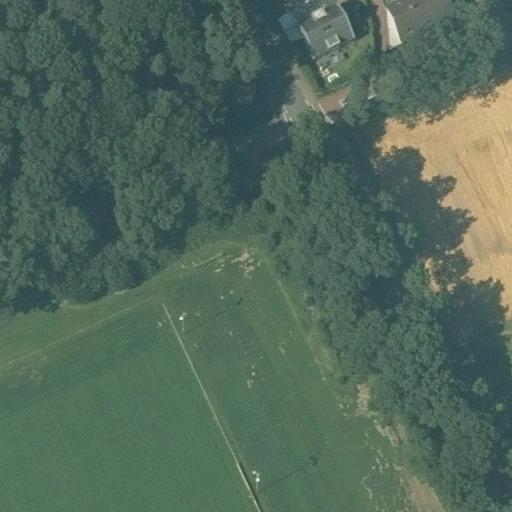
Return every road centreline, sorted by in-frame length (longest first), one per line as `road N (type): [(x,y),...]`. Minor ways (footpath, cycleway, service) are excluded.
road 1 (tertiary): [(507,511),(301,124)]
road 2 (unclassified): [(0,262),(301,124)]
road 3 (tertiary): [(301,124),(236,0)]
road 4 (residential): [(379,90),(491,40)]
